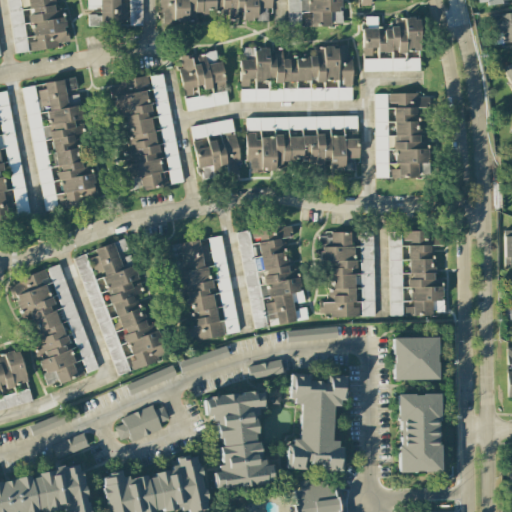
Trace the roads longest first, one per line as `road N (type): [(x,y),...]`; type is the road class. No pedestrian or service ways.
road 1 (tertiary): [(436,0),(462,138),(469,511)]
road 2 (residential): [(0,260),(221,202),(466,204)]
road 3 (tertiary): [(488,429),(482,126),(456,0)]
road 4 (residential): [(153,46),(0,74)]
